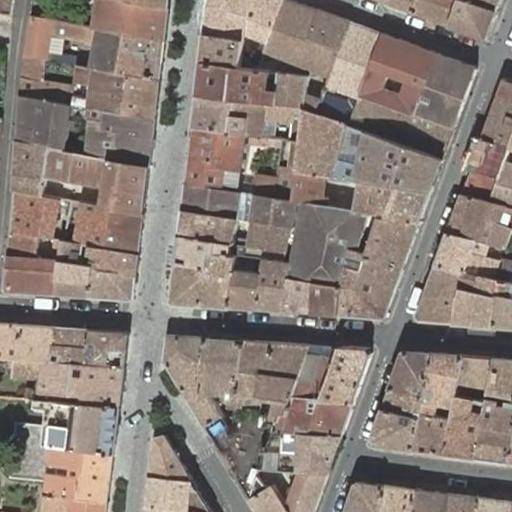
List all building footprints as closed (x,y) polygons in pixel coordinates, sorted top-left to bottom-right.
[(0,0),(0,11),(12,12),(14,0),(0,0)] [(97,0),(93,26),(95,26),(97,27),(101,28),(166,40),(171,6),(134,0),(97,0)] [(249,0),(247,13),(209,5),(206,34),(244,39),(269,43),(285,0),(249,0)] [(209,0),(209,5),(247,13),(249,0),(209,0)] [(352,21),(292,0),(285,0),(269,43),(265,51),(330,77),(352,21)] [(390,0),(389,3),(414,12),(418,0),(390,0)] [(418,0),(414,12),(451,25),(460,0),(418,0)] [(499,10),(479,0),(460,0),(451,25),(486,38),(489,36),(499,10)] [(502,0),(479,0),(499,10),(502,0)] [(31,15),(24,54),(48,58),(82,64),(95,66),(96,57),(64,52),(66,37),(93,42),(95,26),(93,26),(52,18),(46,18),(31,15)] [(327,84),(359,96),(360,95),(384,33),(352,21),(330,77),(327,84)] [(95,66),(162,78),(166,40),(101,28),(96,57),(95,66)] [(384,33),(360,95),(415,114),(437,53),(384,33)] [(206,34),(203,61),(241,66),(242,56),(244,39),(206,34)] [(415,114),(457,126),(477,70),(475,66),(437,53),(415,114)] [(22,76),(21,94),(56,100),(76,103),(93,106),(108,109),(157,117),(162,78),(95,66),(82,64),(80,76),(84,81),(92,83),(90,99),(77,97),(79,86),(45,80),(48,58),(24,54),(22,76)] [(258,69),(261,60),(242,56),(241,66),(258,69)] [(203,61),(198,93),(275,103),(279,71),(258,69),(241,66),(203,61)] [(279,71),(275,103),(282,104),(299,106),(305,107),(306,108),(316,112),(321,99),(306,99),(309,76),(279,71)] [(80,76),(79,86),(77,97),(90,99),(92,83),(84,81),(80,76)] [(499,176),(489,200),(505,203),(511,205),(511,80),(507,78),(504,80),(484,137),(511,147),(499,176)] [(198,93),(194,127),(229,131),(253,134),(263,135),(265,114),(281,116),(282,104),(275,103),(198,93)] [(66,150),(71,118),(91,121),(91,118),(93,106),(76,103),(56,100),(21,94),(18,140),(53,145),(53,147),(66,150)] [(348,123),(445,158),(457,126),(415,114),(360,95),(359,96),(348,123)] [(93,106),(91,118),(106,120),(105,128),(155,136),(157,117),(108,109),(93,106)] [(305,107),(299,106),(294,139),(301,140),(306,108),(305,107)] [(316,112),(306,108),(301,140),(298,170),(321,173),(362,180),(432,191),(445,158),(348,123),(316,112)] [(86,153),(152,165),(155,136),(105,128),(106,120),(91,118),(91,121),(86,153)] [(229,131),(194,127),(187,183),(221,188),(224,168),(248,172),(253,134),(229,131)] [(484,137),(472,168),(499,176),(511,147),(484,137)] [(18,140),(15,189),(45,194),(49,174),(107,185),(103,205),(111,206),(145,212),(152,165),(86,153),(66,150),(53,147),(53,145),(18,140)] [(472,169),(463,194),(489,200),(499,176),(472,168),(472,169)] [(321,173),(298,170),(294,199),(304,201),(328,205),(329,198),(318,196),(321,173)] [(258,174),(255,193),(276,196),(278,178),(258,174)] [(432,191),(362,180),(360,196),(341,193),(339,206),(371,211),(381,213),(422,220),(432,191)] [(221,188),(187,183),(184,209),(239,218),(242,191),(234,189),(221,188)] [(63,240),(68,240),(73,199),(45,194),(15,189),(12,231),(40,236),(55,238),(63,240)] [(294,199),(276,196),(255,193),(252,219),(290,225),(301,226),(304,201),(294,199)] [(463,194),(449,232),(492,242),(507,246),(511,232),(511,224),(499,221),(505,203),(489,200),(463,194)] [(83,201),(78,242),(84,243),(91,245),(105,247),(108,226),(111,206),(103,205),(83,201)] [(328,205),(304,201),(301,226),(298,241),(296,252),(294,262),(290,278),(317,282),(344,286),(339,314),(384,317),(387,315),(404,269),(422,220),(381,213),(372,242),(362,239),(371,211),(339,206),(328,205)] [(111,206),(108,226),(143,230),(145,212),(111,206)] [(239,218),(184,209),(182,234),(236,243),(239,218)] [(290,225),(252,219),(248,245),(286,250),(290,225)] [(105,247),(140,253),(143,230),(108,226),(105,247)] [(8,290),(58,294),(63,240),(55,238),(54,258),(39,257),(40,236),(12,231),(10,255),(7,288),(8,290)] [(492,242),(449,232),(437,265),(465,271),(465,269),(495,276),(499,267),(502,261),(487,257),(492,242)] [(236,243),(182,234),(178,261),(209,266),(213,250),(238,254),(265,258),(286,261),(287,250),(286,250),(248,245),(236,243)] [(58,294),(91,296),(95,267),(95,264),(94,264),(83,263),(84,250),(77,249),(77,242),(68,240),(63,240),(58,294)] [(95,267),(138,275),(140,253),(105,247),(91,245),(91,254),(103,255),(103,260),(95,259),(94,264),(95,264),(95,267)] [(209,266),(178,261),(174,300),(175,302),(231,306),(235,269),(237,269),(238,254),(213,250),(209,266)] [(290,278),(294,262),(286,261),(265,258),(263,271),(258,308),(285,310),(290,278)] [(503,267),(501,278),(511,280),(511,259),(502,258),(502,261),(499,267),(503,267)] [(465,271),(437,265),(418,315),(421,320),(456,322),(460,295),(461,295),(465,271)] [(95,267),(91,296),(133,298),(135,297),(138,275),(95,267)] [(235,269),(231,306),(258,308),(263,271),(237,269),(235,269)] [(460,295),(456,322),(462,323),(468,323),(496,325),(501,278),(495,276),(465,269),(465,271),(461,295),(460,295)] [(317,282),(290,278),(285,310),(313,312),(317,282)] [(511,280),(501,278),(496,325),(511,326),(511,280)] [(313,312),(339,314),(344,286),(317,282),(313,312)] [(0,321),(0,356),(18,358),(45,359),(53,360),(54,353),(57,326),(0,321)] [(91,329),(57,326),(54,353),(63,354),(63,361),(87,363),(91,329)] [(87,363),(126,366),(130,333),(128,331),(91,329),(87,363)] [(166,360),(207,425),(225,414),(212,394),(212,393),(202,397),(208,337),(171,334),(169,336),(166,360)] [(245,339),(208,337),(202,397),(212,393),(212,394),(227,395),(226,396),(227,396),(226,397),(226,398),(227,399),(228,399),(228,400),(229,401),(230,402),(231,402),(232,402),(232,408),(238,409),(240,391),(245,339)] [(207,425),(251,497),(259,475),(262,468),(277,429),(343,435),(356,400),(325,398),(342,345),(312,343),(294,395),(292,400),(288,412),(282,411),(279,424),(267,419),(269,396),(275,341),(245,339),(240,391),(238,409),(236,430),(234,430),(225,414),(207,425)] [(312,343),(275,341),(269,396),(285,399),(281,411),(282,411),(288,412),(292,400),(294,395),(312,343)] [(325,398),(356,400),(373,353),(370,347),(342,345),(325,398)] [(392,387),(426,394),(435,352),(405,350),(392,387)] [(440,403),(456,406),(458,394),(459,389),(460,383),(466,354),(435,352),(426,394),(423,411),(438,414),(440,403)] [(466,354),(460,383),(491,389),(497,356),(466,354)] [(40,399),(121,407),(126,366),(87,363),(63,361),(53,360),(45,359),(18,358),(0,356),(0,395),(12,397),(15,376),(42,378),(40,399)] [(491,389),(491,391),(511,395),(511,357),(497,356),(491,389)] [(385,408),(422,417),(423,411),(426,394),(392,387),(385,408)] [(456,406),(454,417),(447,453),(477,457),(489,401),(458,394),(456,406)] [(490,397),(489,401),(477,457),(510,461),(511,453),(511,401),(506,400),(506,404),(500,403),(501,399),(490,397)] [(51,444),(116,453),(121,407),(40,399),(37,399),(37,406),(54,408),(51,426),(33,424),(31,438),(34,439),(32,450),(50,452),(51,444)] [(374,443),(416,448),(422,417),(385,408),(373,441),(374,443)] [(447,453),(454,417),(438,414),(423,411),(422,417),(416,448),(447,453)] [(302,471),(329,473),(343,435),(277,429),(262,468),(302,471)] [(156,436),(152,475),(194,481),(166,434),(156,436)] [(50,452),(45,493),(74,497),(109,501),(116,453),(51,444),(50,452)] [(251,497),(251,498),(259,511),(315,511),(329,473),(302,471),(289,507),(276,483),(269,487),(259,475),(251,497)] [(194,481),(152,475),(148,505),(178,508),(192,509),(214,511),(194,481)] [(357,482),(346,511),(382,511),(386,484),(361,480),(357,482)] [(386,484),(382,511),(415,511),(418,488),(386,484)] [(447,511),(450,493),(418,488),(415,511),(447,511)] [(72,511),(74,497),(45,493),(43,511),(72,511)] [(480,511),(482,497),(450,493),(447,511),(480,511)] [(72,511),(108,511),(109,501),(74,497),(72,511)] [(511,511),(511,501),(482,497),(480,511),(511,511)]
